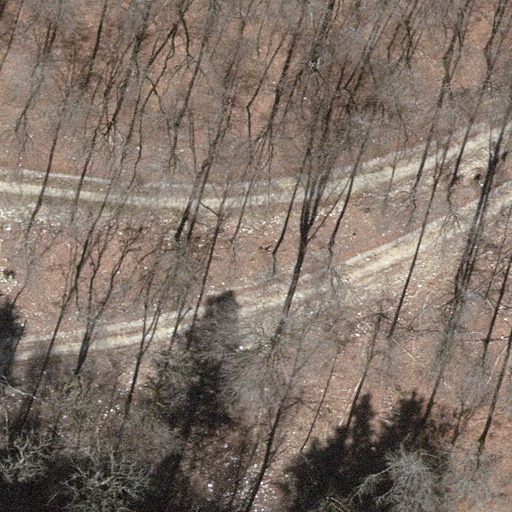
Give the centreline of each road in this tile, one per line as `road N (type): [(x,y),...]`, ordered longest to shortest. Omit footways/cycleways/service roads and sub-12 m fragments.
road 1 (track): [(0,350),(122,335),(338,283),(511,194)]
road 2 (track): [(511,104),(348,175),(168,196),(0,172)]
